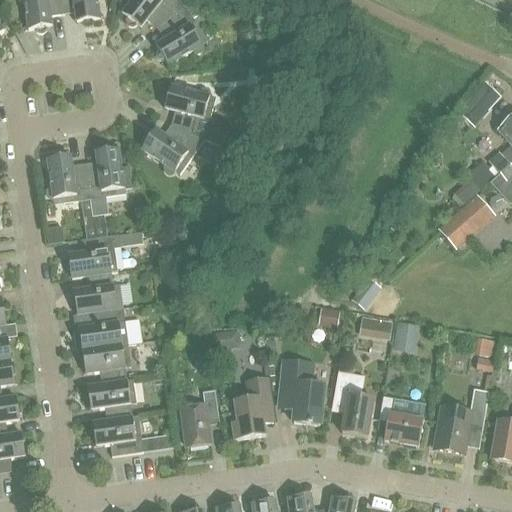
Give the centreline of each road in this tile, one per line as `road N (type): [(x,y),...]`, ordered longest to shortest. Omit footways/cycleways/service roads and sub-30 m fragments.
road 1 (residential): [(511,502),(309,469),(70,504)]
road 2 (residential): [(18,132),(70,504)]
road 3 (residential): [(18,132),(97,122),(109,101),(105,75),(85,63),(23,72),(12,95)]
